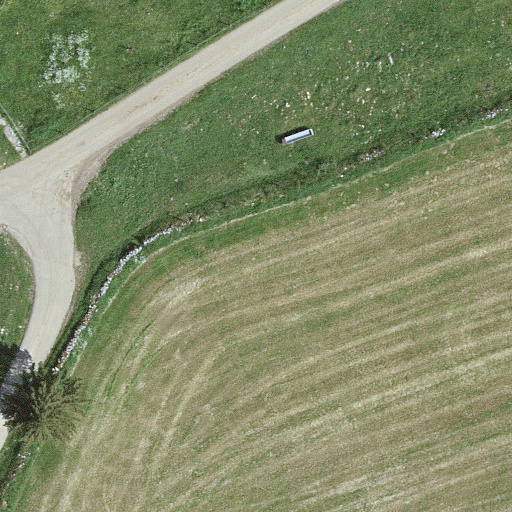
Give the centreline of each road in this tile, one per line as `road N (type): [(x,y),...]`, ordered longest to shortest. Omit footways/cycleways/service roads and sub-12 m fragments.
road 1 (unclassified): [(29,177),(315,0)]
road 2 (unclassified): [(0,422),(53,294),(52,240),(29,177)]
